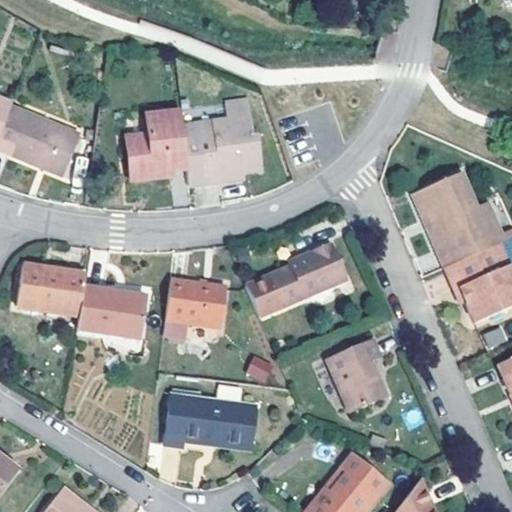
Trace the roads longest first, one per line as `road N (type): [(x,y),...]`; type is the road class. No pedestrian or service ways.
road 1 (residential): [(344,169),(362,182),(506,511)]
road 2 (residential): [(5,212),(116,230),(188,229),(259,217),(310,196),(344,169)]
road 3 (residential): [(0,402),(167,511)]
road 4 (residential): [(344,169),(385,125),(412,70),(424,0)]
